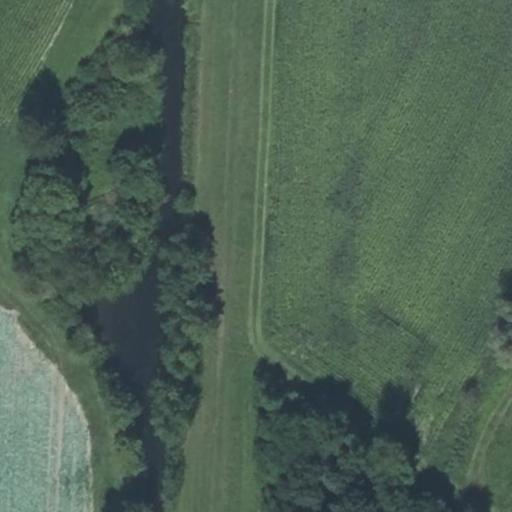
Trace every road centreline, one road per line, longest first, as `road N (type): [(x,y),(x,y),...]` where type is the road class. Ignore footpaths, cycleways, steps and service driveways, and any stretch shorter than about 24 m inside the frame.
road 1 (track): [(225,511),(257,0)]
road 2 (track): [(238,347),(477,511)]
